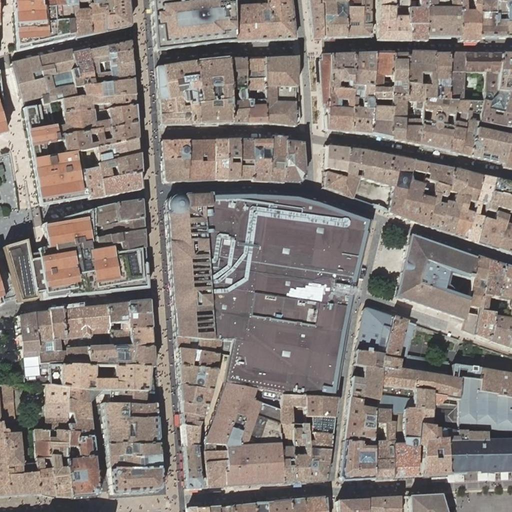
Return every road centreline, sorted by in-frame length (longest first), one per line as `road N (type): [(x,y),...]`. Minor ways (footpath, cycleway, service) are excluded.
road 1 (residential): [(511,177),(308,135)]
road 2 (residential): [(147,134),(308,135)]
road 3 (residential): [(308,135),(296,0)]
